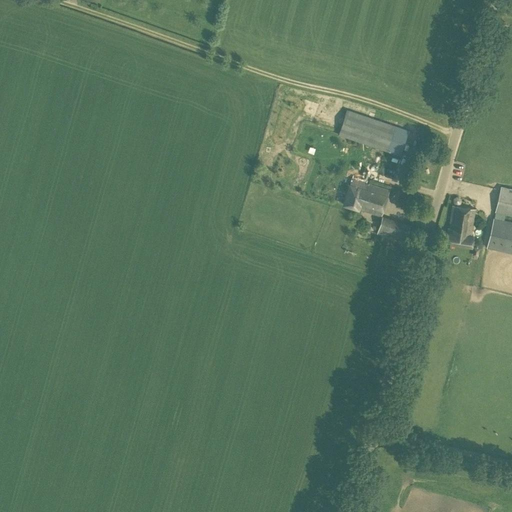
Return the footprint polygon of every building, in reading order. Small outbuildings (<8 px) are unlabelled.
[(399,155),(408,130),(346,109),(338,134),(399,155)] [(479,195),(485,166),(467,162),(461,191),(479,195)] [(511,171),(511,172),(507,187),(500,186),(494,212),(495,212),(487,247),(511,252),(511,221),(504,220),(505,214),(511,216),(511,171)] [(365,191),(368,183),(351,178),(343,204),(360,209),(363,200),(364,201),(367,193),(365,191)] [(363,200),(360,209),(380,216),(388,190),(368,183),(365,191),(367,193),(364,201),(363,200)] [(470,235),(475,209),(452,205),(448,232),(445,232),(443,242),(471,247),(472,235),(470,235)] [(403,241),(408,226),(380,218),(376,233),(403,241)]
